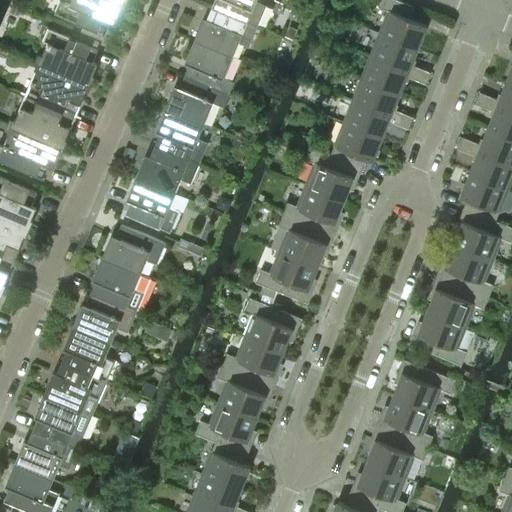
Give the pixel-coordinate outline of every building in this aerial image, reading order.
[(124,3),(116,0),(66,0),(66,1),(62,0),(60,0),(55,12),(105,34),(117,6),(122,8),(124,3)] [(256,0),(221,0),(218,8),(258,25),(266,5),(256,1),(256,0)] [(416,7),(399,0),(380,0),(378,6),(388,10),(379,32),(418,48),(427,24),(412,18),(416,7)] [(213,20),(209,18),(208,21),(206,21),(204,21),(203,22),(202,23),(201,23),(193,43),(232,59),(239,41),(249,46),(258,25),(218,8),(213,20)] [(37,54),(35,60),(90,83),(92,78),(87,76),(99,48),(49,27),(43,40),(48,42),(42,57),(37,54)] [(418,48),(379,32),(371,54),(409,70),(411,64),(418,48)] [(232,59),(193,43),(188,54),(188,55),(188,56),(188,57),(188,58),(189,59),(189,60),(191,61),(190,63),(194,65),(189,77),(229,94),(234,81),(224,77),(232,59)] [(409,70),(371,54),(362,77),(400,92),(407,76),(416,79),(421,68),(411,64),(409,70)] [(90,83),(35,60),(33,65),(38,67),(26,94),(71,113),(83,86),(88,88),(90,83)] [(431,72),(421,68),(416,79),(426,83),(431,72)] [(184,89),(180,87),(179,90),(177,89),(175,89),(173,90),(173,91),(172,92),(167,103),(206,120),(213,102),(223,106),(229,94),(189,77),(184,89)] [(400,92),(362,77),(353,99),(391,115),(393,109),(400,92)] [(511,85),(506,83),(499,100),(490,96),(485,107),(494,111),(497,105),(511,111),(511,85)] [(475,103),(485,107),(490,96),(480,92),(475,103)] [(71,113),(26,94),(15,121),(10,119),(8,124),(63,147),(65,142),(60,140),(71,113)] [(391,115),(353,99),(344,121),(382,137),(389,120),(398,124),(403,113),(393,109),(391,115)] [(167,103),(159,123),(159,124),(159,125),(159,126),(159,127),(160,128),(162,129),(161,132),(165,134),(160,145),(199,162),(208,142),(198,137),(206,120),(167,103)] [(511,111),(497,105),(494,111),(488,128),(511,137),(511,111)] [(403,113),(398,124),(408,128),(413,117),(403,113)] [(382,137),(344,121),(331,154),(330,155),(362,168),(366,157),(373,160),(382,137)] [(63,147),(8,124),(5,129),(10,131),(4,145),(0,143),(0,158),(44,178),(55,150),(60,152),(63,147)] [(511,137),(488,128),(481,144),(472,140),(467,152),(477,155),(479,150),(511,163),(511,137)] [(457,148),(467,152),(472,140),(462,137),(457,148)] [(143,160),(143,161),(136,176),(175,192),(181,178),(191,183),(199,162),(160,145),(155,157),(151,155),(149,158),(148,158),(147,158),(146,158),(145,158),(144,159),(143,160)] [(330,155),(331,154),(310,145),(305,158),(314,162),(306,184),(344,199),(351,182),(356,184),(362,168),(330,155)] [(511,163),(479,150),(477,155),(470,172),(509,188),(511,178),(511,163)] [(467,198),(463,208),(495,221),(496,220),(509,188),(470,172),(460,196),(467,198)] [(0,214),(29,227),(31,222),(26,220),(37,192),(0,176),(0,214)] [(175,192),(136,176),(130,191),(130,192),(129,193),(130,194),(130,195),(131,197),(133,198),(131,200),(136,202),(130,215),(170,231),(179,210),(169,206),(175,192)] [(344,199),(306,184),(297,205),(288,201),(283,213),(335,234),(342,218),(338,216),(344,199)] [(221,195),(217,205),(227,209),(231,199),(221,195)] [(495,221),(463,208),(457,225),(461,226),(454,243),(493,259),(501,237),(511,241),(511,237),(511,226),(496,220),(495,221)] [(335,234),(283,213),(278,225),(288,229),(279,250),(318,266),(324,249),(329,251),(335,234)] [(29,227),(0,214),(0,252),(10,257),(21,230),(26,232),(29,227)] [(110,240),(109,240),(109,241),(102,256),(141,272),(147,259),(157,263),(166,242),(126,225),(121,237),(117,236),(115,238),(114,238),(112,238),(110,239),(110,240)] [(178,245),(201,255),(204,247),(181,238),(178,245)] [(443,259),(436,275),(489,296),(493,284),(484,280),(493,259),(454,243),(447,260),(443,259)] [(311,283),(318,266),(279,250),(270,272),(261,268),(256,281),(262,284),(260,292),(263,293),(274,298),(277,290),(308,302),(315,285),(311,283)] [(0,280),(10,257),(0,252),(0,290),(2,291),(4,286),(0,284),(0,280)] [(151,277),(141,272),(102,256),(96,271),(96,272),(95,273),(95,274),(96,275),(96,276),(98,277),(99,278),(97,281),(102,282),(97,294),(136,311),(151,277)] [(489,296),(436,275),(430,291),(434,293),(427,310),(466,326),(475,304),(484,308),(489,296)] [(244,300),(247,292),(237,288),(234,296),(244,300)] [(295,335),(302,318),(271,305),(274,298),(263,293),(260,301),(250,297),(245,310),(254,313),(245,335),(284,350),(291,333),(295,335)] [(128,331),(133,318),(136,311),(97,294),(92,306),(87,304),(86,307),(85,306),(83,307),(82,307),(81,307),(80,309),(73,325),(112,341),(118,327),(128,331)] [(457,347),(466,326),(427,310),(421,327),(416,325),(409,343),(461,364),(466,351),(457,347)] [(151,319),(146,329),(153,333),(158,322),(151,319)] [(112,341),(73,325),(67,340),(66,340),(66,341),(66,342),(67,343),(67,344),(67,345),(68,345),(69,346),(68,349),(72,351),(68,363),(107,379),(116,359),(106,355),(112,341)] [(284,350),(245,335),(236,356),(227,353),(222,365),(275,386),(281,369),(277,367),(284,350)] [(400,377),(394,394),(432,410),(441,388),(450,392),(455,379),(403,358),(396,376),(400,377)] [(93,414),(107,379),(68,363),(63,374),(58,373),(57,375),(56,375),(55,375),(54,375),(52,376),(51,377),(50,378),(44,393),(93,414)] [(275,386),(222,365),(218,376),(227,380),(218,402),(257,417),(264,400),(268,402),(275,386)] [(78,448),(93,414),(44,393),(38,408),(37,409),(37,410),(37,411),(37,412),(38,413),(39,414),(40,415),(39,418),(43,419),(38,431),(78,448)] [(382,410),(376,426),(428,447),(433,435),(424,431),(432,410),(394,394),(387,411),(382,410)] [(257,417),(218,402),(210,423),(200,419),(195,432),(216,441),(216,440),(248,452),(254,436),(250,434),(257,417)] [(428,447),(376,426),(369,442),(374,444),(367,461),(406,477),(414,455),(423,459),(428,447)] [(22,445),(22,446),(21,446),(15,462),(54,478),(60,464),(70,468),(78,448),(38,431),(33,443),(29,441),(28,444),(27,443),(26,443),(25,444),(24,444),(23,444),(22,445)] [(216,440),(216,441),(203,473),(241,488),(251,465),(244,462),(248,452),(216,440)] [(117,450),(112,459),(128,466),(133,454),(117,448),(117,450)] [(356,476),(349,493),(381,506),(381,507),(393,511),(402,511),(406,502),(397,498),(406,477),(367,461),(360,478),(356,476)] [(54,478),(15,462),(9,477),(8,477),(8,478),(8,479),(8,480),(9,481),(9,482),(10,482),(11,483),(10,486),(14,488),(9,500),(37,511),(50,511),(55,504),(45,499),(54,478)] [(241,488),(203,473),(194,495),(232,511),(234,505),(241,488)] [(511,511),(511,480),(504,478),(500,490),(509,493),(501,511),(511,511)] [(338,500),(333,511),(378,511),(381,507),(381,506),(349,493),(345,503),(338,500)] [(232,511),(194,495),(186,511),(242,511),(244,509),(234,505),(232,511)] [(93,496),(88,507),(98,511),(102,500),(93,496)]
